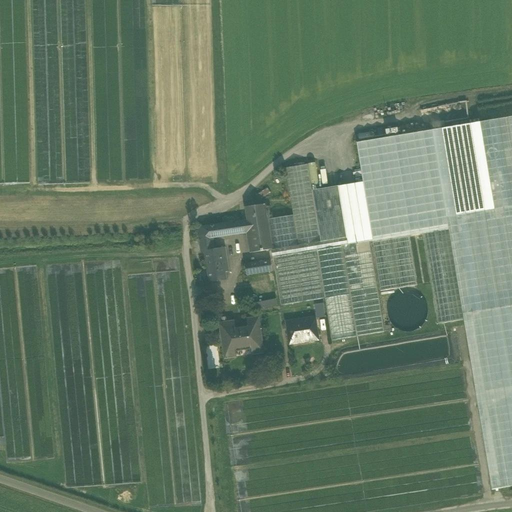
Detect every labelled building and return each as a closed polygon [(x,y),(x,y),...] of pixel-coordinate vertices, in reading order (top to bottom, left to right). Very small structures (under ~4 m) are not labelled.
[(437,127),(470,122),(466,101),(422,108),(423,118),(435,116),(437,127)] [(363,182),(339,186),(348,244),(370,241),(372,241),(409,235),(423,233),(449,228),(464,314),(511,305),(511,116),(356,142),(363,182)] [(360,141),(373,138),(371,131),(358,135),(360,141)] [(316,163),(307,164),(311,186),(319,184),(316,163)] [(332,340),(358,336),(343,245),(348,244),(339,186),(312,191),(311,186),(307,164),(286,168),(293,215),(267,219),(273,249),(272,249),(281,306),(325,299),(332,340)] [(258,194),(261,199),(270,192),(267,188),(258,194)] [(250,232),(253,252),(272,249),(273,249),(267,219),(265,204),(245,207),(248,220),(250,232)] [(199,229),(200,239),(213,237),(250,232),(248,220),(208,226),(199,227),(199,229)] [(423,233),(438,324),(464,319),(465,319),(464,314),(449,228),(423,233)] [(372,241),(381,291),(417,285),(409,235),(372,241)] [(205,252),(209,281),(226,279),(225,271),(229,270),(225,247),(215,249),(213,237),(200,239),(202,252),(205,252)] [(343,245),(358,336),(385,332),(370,241),(348,244),(343,245)] [(245,264),(247,275),(273,271),(271,260),(245,264)] [(388,306),(388,314),(390,322),(395,328),(402,331),(410,331),(418,329),(424,324),(427,317),(428,309),(425,302),(420,296),(413,292),(405,292),(398,294),(392,299),(388,306)] [(276,298),(254,303),(255,310),(278,306),(276,298)] [(314,305),(316,318),(325,316),(324,303),(314,305)] [(470,359),(492,489),(511,485),(511,305),(464,314),(465,319),(464,319),(470,359)] [(220,323),(225,358),(236,357),(235,348),(251,345),(252,349),(263,347),(259,318),(247,319),(248,328),(236,329),(235,321),(220,323)] [(314,318),(287,323),(288,329),(289,329),(291,345),(293,344),(293,342),(308,340),(308,341),(318,339),(314,318)]
